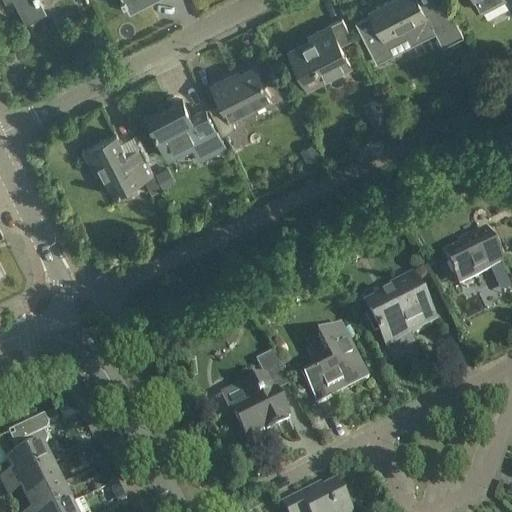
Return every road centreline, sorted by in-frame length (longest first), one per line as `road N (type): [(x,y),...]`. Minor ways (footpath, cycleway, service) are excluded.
road 1 (residential): [(511,407),(487,462),(452,502),(402,506),(367,439),(485,381)]
road 2 (residential): [(0,136),(271,0)]
road 3 (secondary): [(179,511),(99,366),(64,342)]
road 4 (tertiary): [(64,342),(62,292),(0,162)]
